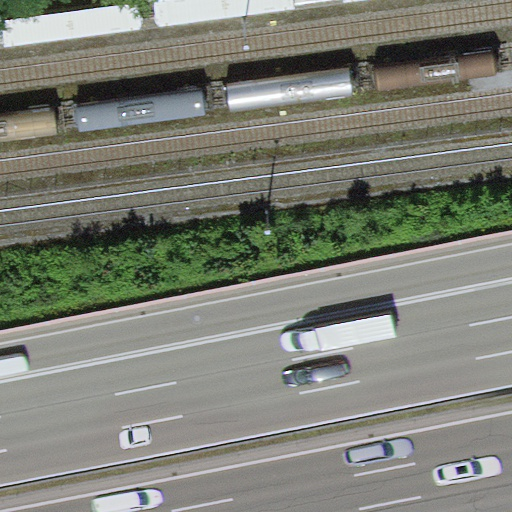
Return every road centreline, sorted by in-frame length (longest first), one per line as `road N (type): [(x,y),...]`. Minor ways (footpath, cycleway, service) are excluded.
road 1 (motorway): [(511,332),(0,433)]
road 2 (motorway): [(511,256),(0,354)]
road 3 (motorway): [(286,511),(511,470)]
